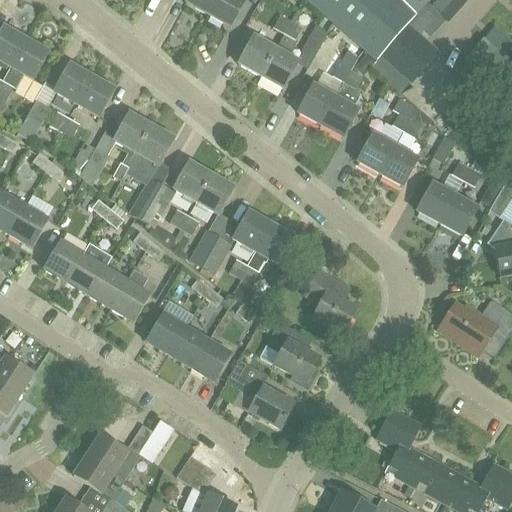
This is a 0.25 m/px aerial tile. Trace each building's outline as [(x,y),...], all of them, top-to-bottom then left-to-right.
[(207,16),(216,0),(187,0),(185,4),(207,16)] [(241,0),(216,0),(207,16),(230,29),(245,2),(241,0)] [(306,0),(377,63),(408,27),(431,0),(306,0)] [(455,10),(443,0),(431,0),(408,27),(427,42),(455,10)] [(463,0),(443,0),(455,10),(463,0)] [(273,30),(284,36),(290,24),(279,18),(273,30)] [(276,49),(261,77),(283,90),(299,62),(289,56),(295,47),(292,46),(301,30),(290,24),(284,36),(276,49)] [(313,61),(328,35),(316,27),(301,53),(313,61)] [(427,42),(408,27),(377,63),(370,70),(372,71),(401,96),(438,52),(427,42)] [(0,62),(11,69),(26,41),(4,28),(0,35),(0,62)] [(261,77),(276,49),(254,37),(239,65),(261,77)] [(16,91),(25,77),(33,81),(49,54),(26,41),(11,69),(2,83),(0,87),(0,111),(1,112),(14,90),(16,91)] [(324,74),(316,88),(313,86),(298,113),(321,126),(336,99),(343,85),(350,73),(358,59),(348,51),(333,79),(324,74)] [(76,105),(92,78),(70,65),(54,93),(76,105)] [(350,73),(343,85),(355,92),(362,80),(350,73)] [(114,90),(92,78),(76,105),(99,118),(114,90)] [(336,99),(321,126),(343,139),(359,111),(353,108),(360,94),(343,85),(336,99)] [(415,109),(400,100),(393,113),(399,116),(409,122),(415,109)] [(31,144),(50,111),(37,103),(18,136),(31,144)] [(50,128),(60,134),(68,120),(58,114),(50,128)] [(122,181),(152,127),(129,114),(114,142),(124,148),(122,152),(128,155),(123,166),(121,165),(112,180),(120,184),(122,181)] [(392,128),(403,134),(410,123),(409,122),(399,116),(392,128)] [(80,127),(68,120),(60,134),(72,140),(80,127)] [(410,123),(403,134),(414,141),(422,127),(410,121),(410,123)] [(131,189),(139,175),(138,174),(146,160),(159,167),(175,140),(152,127),(122,181),(120,184),(131,189)] [(380,175),(395,148),(373,136),(358,163),(380,175)] [(19,146),(5,139),(1,146),(0,148),(14,156),(19,146)] [(443,166),(456,145),(444,139),(432,160),(443,166)] [(395,148),(380,175),(403,188),(418,160),(395,148)] [(82,175),(96,183),(109,159),(96,151),(82,175)] [(52,165),(40,155),(33,164),(45,174),(52,165)] [(196,204),(212,176),(189,163),(173,192),(196,204)] [(451,178),(462,183),(469,170),(459,164),(451,178)] [(65,176),(52,165),(46,174),(58,184),(65,176)] [(481,176),(469,170),(462,183),(474,190),(481,176)] [(212,176),(196,204),(218,217),(234,189),(212,176)] [(493,181),(480,203),(491,209),(504,187),(493,181)] [(129,216),(141,223),(162,188),(150,182),(129,216)] [(439,225),(455,196),(432,184),(416,212),(439,225)] [(9,185),(3,196),(3,195),(0,200),(0,230),(9,236),(25,208),(26,208),(32,198),(9,185)] [(491,209),(489,212),(499,220),(500,218),(511,200),(511,191),(505,185),(504,187),(491,209)] [(174,195),(162,188),(141,223),(153,230),(174,195)] [(478,209),(455,196),(439,225),(462,237),(478,209)] [(111,212),(99,202),(99,201),(92,210),(105,221),(111,212)] [(48,221),(26,208),(25,208),(9,236),(32,249),(48,221)] [(124,222),(111,213),(111,212),(105,221),(117,231),(124,222)] [(188,218),(177,212),(169,226),(180,232),(188,218)] [(256,255),(271,227),(249,214),(233,242),(255,255),(256,255)] [(188,218),(180,232),(192,238),(199,225),(188,218)] [(495,250),(500,278),(511,275),(511,226),(500,218),(499,220),(503,222),(487,245),(495,250)] [(265,264),(267,265),(268,262),(278,268),(294,239),(271,227),(256,255),(255,255),(247,268),(240,281),(251,287),(259,275),(265,264)] [(177,237),(167,231),(162,241),(171,248),(177,237)] [(206,233),(189,263),(202,270),(220,240),(206,233)] [(152,244),(140,235),(133,243),(146,253),(152,244)] [(233,247),(220,240),(202,270),(215,278),(233,247)] [(66,284),(82,256),(59,242),(43,270),(66,284)] [(165,255),(152,244),(146,253),(159,263),(165,255)] [(82,256),(66,284),(88,297),(105,269),(82,256)] [(236,262),(229,275),(240,281),(247,268),(236,262)] [(105,269),(88,297),(111,311),(127,283),(105,269)] [(150,296),(142,292),(148,281),(134,273),(128,284),(127,283),(111,311),(134,324),(150,296)] [(343,333),(356,311),(342,303),(347,295),(339,291),(342,287),(317,273),(305,296),(320,305),(313,319),(328,328),(330,326),(343,333)] [(211,290),(198,280),(191,289),(204,299),(211,290)] [(248,291),(240,286),(233,300),(240,304),(248,291)] [(224,300),(211,290),(204,299),(217,309),(224,300)] [(249,325),(256,316),(243,306),(236,315),(249,325)] [(478,357),(493,335),(505,343),(511,332),(511,319),(493,308),(485,320),(466,308),(463,311),(455,306),(438,331),(478,357)] [(275,322),(265,316),(259,327),(270,332),(275,322)] [(170,358),(186,330),(163,317),(147,345),(170,358)] [(319,360),(307,353),(312,342),(298,335),(299,334),(279,323),(266,347),(279,355),(273,366),(305,384),(319,360)] [(186,330),(170,358),(192,371),(208,343),(186,330)] [(208,343),(192,371),(215,385),(231,357),(208,343)] [(0,367),(0,383),(20,397),(33,377),(6,359),(0,367)] [(245,396),(255,401),(249,413),(280,430),(293,406),(244,379),(250,368),(239,362),(226,385),(245,396)] [(20,397),(0,383),(0,412),(7,417),(20,397)] [(421,426),(391,410),(376,441),(396,452),(401,444),(409,448),(421,426)] [(128,450),(130,451),(138,457),(153,434),(143,427),(128,450)] [(123,463),(128,455),(100,437),(87,457),(125,483),(134,470),(123,463)] [(409,448),(401,444),(396,452),(388,468),(397,472),(393,479),(415,491),(433,460),(409,448)] [(121,490),(125,483),(87,457),(73,477),(107,500),(102,509),(107,511),(128,511),(115,504),(123,491),(121,490)] [(460,475),(433,460),(419,485),(426,489),(423,494),(444,506),(460,475)] [(511,502),(511,474),(493,465),(481,486),(490,492),(487,499),(508,511),(511,502)] [(461,475),(445,506),(455,511),(467,511),(468,511),(470,511),(480,511),(490,492),(461,475)] [(376,511),(342,493),(332,511),(376,511)] [(199,511),(234,511),(237,508),(208,495),(199,511)] [(85,511),(65,499),(56,511),(85,511)]
